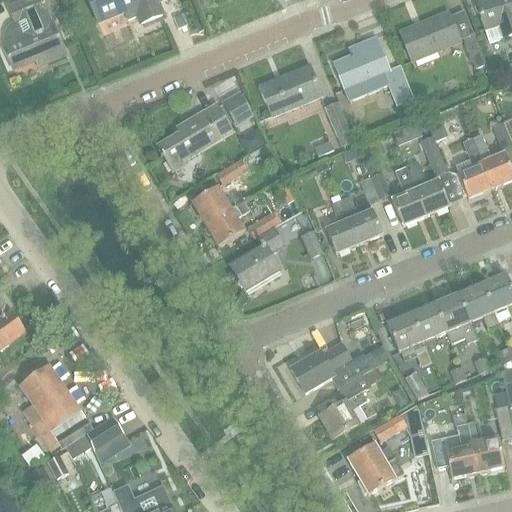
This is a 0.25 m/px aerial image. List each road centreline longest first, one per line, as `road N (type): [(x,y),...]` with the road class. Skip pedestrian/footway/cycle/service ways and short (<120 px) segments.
road 1 (residential): [(226,511),(0,190)]
road 2 (residential): [(239,342),(511,230)]
road 3 (residential): [(93,110),(364,0)]
road 4 (residential): [(239,342),(93,110)]
road 5 (residential): [(332,511),(239,342)]
